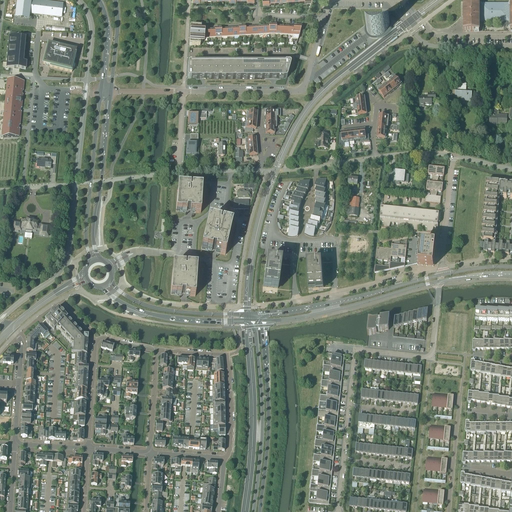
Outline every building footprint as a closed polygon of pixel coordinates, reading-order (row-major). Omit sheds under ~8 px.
[(30,0),(17,0),(16,19),(16,22),(22,22),(29,23),(30,17),(61,20),(63,4),(31,1),(30,0)] [(480,4),(470,4),(463,4),(463,32),(480,32),(480,22),(500,22),(510,22),(510,32),(511,31),(511,3),(510,4),(480,4)] [(369,36),(370,37),(371,37),(372,37),(372,38),(373,38),(375,38),(376,38),(377,38),(378,37),(379,37),(380,37),(381,36),(382,36),(383,35),(384,35),(384,34),(385,34),(386,32),(387,31),(388,30),(388,29),(388,28),(389,27),(389,26),(389,25),(389,24),(389,23),(389,22),(389,21),(388,20),(388,19),(387,19),(387,18),(386,18),(385,17),(384,17),(383,17),(381,17),(380,17),(379,17),(378,17),(377,17),(376,18),(375,18),(374,19),(373,20),(372,20),(371,21),(370,22),(369,23),(369,24),(368,25),(368,26),(367,27),(367,28),(367,29),(367,30),(367,31),(367,32),(367,33),(367,34),(368,34),(368,35),(369,36)] [(202,39),(202,31),(201,31),(201,28),(190,27),(189,45),(200,46),(200,43),(202,43),(202,39)] [(293,28),(293,36),(293,40),(298,40),(301,27),(294,27),(293,28)] [(10,33),(7,68),(26,70),(26,63),(23,63),(25,34),(20,34),(19,38),(16,38),(17,33),(10,33)] [(43,65),(50,66),(50,67),(72,73),(73,69),(73,68),(74,68),(74,67),(75,67),(75,66),(75,65),(74,64),(75,60),(74,59),(75,54),(76,54),(76,51),(73,50),(73,51),(48,45),(43,65)] [(274,64),(273,65),(195,65),(191,64),(190,64),(189,64),(188,64),(188,65),(187,78),(187,79),(188,79),(189,80),(205,80),(264,80),(277,80),(285,80),(286,79),(287,79),(287,78),(290,66),(290,65),(290,64),(289,64),(274,64)] [(391,81),(397,88),(401,85),(394,76),(390,80),(391,81)] [(5,112),(4,124),(5,124),(5,131),(3,131),(3,138),(18,137),(19,129),(19,126),(21,112),(20,112),(21,109),(22,95),(22,94),(22,92),(23,91),(24,82),(8,80),(8,87),(9,87),(8,93),(7,93),(6,105),(7,106),(7,112),(5,112)] [(386,83),(392,92),(397,88),(391,81),(387,84),(386,83)] [(386,83),(382,87),(388,95),(392,92),(386,83)] [(461,101),(471,102),(472,93),(465,92),(466,88),(466,84),(457,84),(456,88),(453,88),(452,97),(455,97),(455,98),(459,98),(459,97),(461,97),(461,101)] [(388,95),(382,87),(377,90),(384,98),(388,95)] [(420,98),(420,106),(432,106),(431,100),(435,100),(435,94),(428,94),(428,97),(420,98)] [(354,99),(355,105),(365,103),(365,98),(361,98),(360,96),(357,96),(357,99),(354,99)] [(201,110),(201,113),(192,112),(192,116),(188,116),(188,123),(189,123),(196,123),(197,123),(197,119),(206,119),(206,113),(211,113),(211,110),(201,110)] [(493,111),(493,112),(492,116),(490,116),(489,125),(494,125),(494,124),(497,124),(497,125),(507,125),(507,116),(497,115),(497,111),(493,111)] [(365,130),(359,131),(360,141),(366,141),(366,139),(368,139),(368,135),(365,135),(365,130)] [(348,143),(347,132),(341,133),(342,138),(339,139),(340,142),(342,142),(342,144),(348,143)] [(187,152),(195,152),(196,148),(198,148),(198,135),(190,135),(190,145),(187,145),(187,152)] [(329,136),(319,135),(318,135),(318,139),(319,139),(318,148),(323,149),(324,150),(326,150),(327,149),(329,136)] [(37,167),(42,168),(42,167),(50,168),(51,165),(55,165),(56,158),(56,155),(52,154),(51,158),(51,161),(37,159),(37,167)] [(432,181),(435,181),(436,168),(429,167),(428,176),(432,176),(432,181)] [(436,168),(435,181),(438,182),(438,181),(437,181),(439,177),(443,177),(443,178),(443,177),(444,177),(445,169),(444,169),(436,168)] [(394,182),(408,184),(409,175),(401,174),(401,172),(395,171),(394,182)] [(489,185),(488,189),(497,190),(497,186),(499,186),(499,183),(486,181),(486,185),(489,185)] [(425,203),(432,204),(435,184),(427,183),(426,192),(427,192),(427,191),(430,191),(431,196),(426,196),(425,203)] [(435,184),(432,204),(440,204),(441,197),(436,197),(437,192),(441,193),(442,193),(443,185),(442,185),(435,184)] [(252,193),(254,193),(257,185),(248,185),(248,189),(252,189),(252,193)] [(507,198),(507,195),(508,186),(508,185),(504,185),(504,186),(500,186),(499,194),(503,195),(503,198),(507,198)] [(187,187),(183,187),(179,186),(178,191),(177,197),(177,202),(176,211),(186,211),(187,211),(187,210),(190,211),(191,211),(195,212),(195,213),(200,213),(202,188),(191,187),(191,192),(190,192),(190,187),(187,187)] [(488,192),(488,196),(496,197),(497,193),(498,193),(498,190),(497,190),(488,189),(485,189),(485,192),(488,192)] [(487,200),(487,203),(496,204),(496,200),(497,200),(498,197),(496,197),(488,196),(485,196),(484,199),(487,200)] [(345,216),(357,217),(359,199),(348,197),(347,208),(345,208),(345,216)] [(233,210),(248,210),(248,201),(233,201),(233,210)] [(487,207),(486,210),(495,211),(495,207),(497,208),(497,204),(496,204),(487,203),(484,203),(484,206),(487,207)] [(391,223),(394,223),(396,207),(394,206),(394,211),(383,210),(384,205),(381,205),(380,222),(384,222),(384,227),(384,228),(389,228),(391,223)] [(405,225),(409,225),(410,208),(408,208),(408,212),(397,211),(398,207),(396,207),(394,223),(398,224),(398,229),(403,230),(403,229),(405,225)] [(419,226),(423,227),(425,210),(423,209),(422,214),(412,213),(412,208),(410,208),(409,225),(412,225),(413,230),(413,231),(416,231),(418,231),(419,226)] [(425,210),(423,227),(427,227),(427,232),(432,233),(432,232),(434,228),(437,228),(437,229),(439,211),(437,211),(437,215),(426,214),(427,210),(425,210)] [(486,214),(486,218),(494,218),(495,215),(496,215),(496,211),(495,211),(486,210),(483,210),(483,214),(486,214)] [(485,221),(485,225),(494,226),(494,222),(495,222),(496,218),(494,218),(486,218),(483,217),(482,221),(485,221)] [(14,222),(13,230),(21,231),(22,228),(27,229),(27,230),(33,231),(33,229),(38,230),(41,230),(41,235),(49,236),(50,226),(42,225),(38,225),(39,222),(34,221),(34,220),(28,219),(28,220),(23,220),(22,223),(14,222)] [(232,226),(222,224),(221,228),(219,228),(220,224),(218,223),(209,221),(208,225),(206,231),(205,235),(204,240),(202,249),(211,250),(212,251),(212,250),(215,251),(216,252),(216,251),(220,253),(220,254),(225,255),(232,226)] [(485,228),(484,232),(493,233),(493,229),(495,229),(495,226),(494,226),(485,225),(482,224),(482,228),(485,228)] [(494,233),(493,233),(484,232),(481,232),(481,235),(484,235),(484,240),(492,240),(493,236),(494,236),(494,233)] [(487,253),(488,244),(488,241),(485,241),(484,244),(481,244),(480,244),(480,252),(484,252),(487,253)] [(494,253),(495,245),(495,242),(492,242),(492,245),(488,244),(487,253),(491,253),(494,253)] [(502,254),(502,246),(503,243),(499,242),(499,245),(495,245),(494,253),(498,254),(502,254)] [(509,255),(509,246),(510,243),(506,243),(506,246),(502,246),(502,254),(505,254),(509,255)] [(419,252),(417,264),(418,264),(418,265),(417,265),(433,267),(435,253),(433,253),(433,251),(435,251),(436,246),(419,244),(419,249),(420,249),(420,252),(419,252)] [(392,245),(391,250),(390,257),(398,258),(399,246),(392,245)] [(407,246),(399,246),(398,258),(405,259),(407,246)] [(376,261),(383,261),(384,249),(377,248),(375,261),(376,261)] [(384,249),(383,261),(390,262),(390,257),(391,250),(384,249)] [(266,261),(263,288),(262,289),(277,291),(281,263),(278,263),(268,261),(266,261)] [(307,263),(308,289),(309,291),(324,290),(322,262),(314,262),(310,262),(307,263)] [(190,296),(195,297),(197,267),(187,266),(186,271),(185,271),(185,266),(182,266),(174,265),(173,270),(172,275),(172,280),(171,285),(171,294),(181,294),(185,294),(186,294),(190,295),(190,296)] [(73,347),(72,354),(87,355),(87,344),(86,344),(86,342),(87,342),(88,341),(88,337),(84,336),(67,319),(67,318),(64,314),(62,312),(58,308),(53,313),(49,317),(45,321),(54,331),(58,327),(75,344),(78,345),(78,347),(73,347)] [(389,330),(390,318),(381,320),(381,322),(379,322),(379,325),(378,325),(378,321),(369,324),(368,336),(377,334),(377,332),(380,332),(379,333),(389,330)] [(41,325),(36,330),(40,335),(44,339),(49,334),(41,325)] [(27,339),(33,342),(40,335),(36,330),(27,339)] [(101,349),(112,352),(114,346),(110,345),(106,344),(102,343),(101,349)] [(128,361),(133,362),(133,358),(139,358),(140,352),(129,351),(128,361)] [(324,360),(324,362),(342,364),(342,361),(344,361),(344,356),(327,354),(324,354),(324,358),(330,358),(329,361),(324,360)] [(171,357),(160,356),(160,366),(166,367),(167,361),(171,361),(171,357)] [(183,367),(187,367),(187,359),(177,358),(177,365),(183,365),(183,367)] [(210,360),(210,365),(214,364),(215,373),(223,372),(222,359),(210,360)] [(27,367),(27,372),(33,372),(33,366),(37,366),(37,362),(26,361),(27,361),(27,367)] [(364,370),(372,371),(373,362),(365,361),(364,370)] [(323,366),(323,369),(343,371),(343,366),(341,366),(342,364),(324,362),(324,363),(329,363),(329,366),(323,366)] [(372,371),(380,372),(381,363),(373,362),(372,371)] [(380,372),(388,372),(389,364),(381,363),(380,372)] [(388,372),(396,373),(397,365),(389,364),(388,372)] [(396,373),(405,374),(406,366),(397,365),(396,373)] [(405,374),(413,375),(414,366),(406,366),(405,374)] [(414,366),(413,375),(421,376),(422,367),(414,366)] [(322,375),(322,377),(340,378),(340,376),(342,376),(343,371),(323,369),(322,373),(328,373),(328,376),(322,375)] [(27,372),(26,382),(38,383),(38,377),(33,377),(33,372),(27,372)] [(98,381),(97,386),(103,387),(108,387),(109,381),(111,381),(111,378),(109,377),(104,377),(104,381),(98,381)] [(322,381),(321,384),(341,386),(342,381),(340,381),(340,378),(322,377),(322,378),(327,378),(327,381),(322,381)] [(127,379),(126,389),(137,389),(138,383),(131,383),(132,379),(127,379)] [(321,390),(320,391),(338,393),(339,391),(341,391),(341,386),(321,384),(321,387),(326,388),(326,391),(321,390)] [(103,387),(97,386),(97,397),(107,398),(107,393),(107,391),(103,391),(103,387)] [(137,389),(126,389),(126,394),(124,394),(124,398),(126,398),(130,398),(130,395),(137,395),(137,389)] [(166,390),(165,399),(173,400),(178,401),(178,396),(172,396),(172,390),(166,390)] [(320,395),(320,399),(340,401),(340,396),(338,396),(338,393),(320,391),(320,393),(326,393),(326,396),(320,395)] [(361,399),(369,400),(370,391),(362,391),(361,399)] [(369,400),(377,401),(378,392),(370,391),(369,400)] [(377,401),(385,402),(386,393),(378,392),(377,401)] [(385,402),(393,403),(394,394),(386,393),(385,402)] [(393,403),(402,403),(402,395),(394,394),(393,403)] [(402,403),(410,404),(411,396),(402,395),(402,403)] [(411,396),(410,404),(418,405),(419,397),(411,396)] [(319,406),(337,408),(337,406),(339,406),(340,401),(320,399),(319,406)] [(318,410),(318,414),(338,416),(339,411),(337,411),(337,408),(319,406),(319,408),(324,408),(324,411),(318,410)] [(125,419),(135,419),(136,408),(130,408),(130,412),(126,412),(126,414),(125,419)] [(317,420),(317,421),(335,423),(335,421),(337,421),(338,416),(318,414),(318,417),(323,418),(323,421),(317,420)] [(95,419),(95,425),(106,425),(107,416),(102,415),(102,419),(95,419)] [(358,424),(375,426),(375,417),(359,415),(358,424)] [(85,417),(72,416),(72,421),(78,422),(78,426),(84,427),(85,417)] [(375,426),(383,427),(384,418),(375,417),(375,426)] [(383,427),(391,427),(392,419),(384,418),(383,427)] [(391,427),(399,428),(400,420),(392,419),(391,427)] [(399,428),(407,429),(408,421),(400,420),(399,428)] [(317,425),(317,429),(336,431),(337,426),(335,425),(335,423),(317,421),(317,422),(323,423),(322,426),(317,425)] [(408,421),(407,429),(415,430),(416,421),(408,421)] [(172,423),(156,422),(155,432),(162,432),(162,426),(168,427),(169,423),(172,423)] [(28,425),(21,424),(20,438),(31,439),(32,434),(32,432),(27,432),(28,425)] [(106,425),(95,425),(94,430),(101,431),(100,435),(105,435),(106,425)] [(225,426),(212,426),(212,430),(218,430),(219,436),(225,436),(225,426)] [(38,439),(48,440),(49,433),(43,433),(43,427),(39,427),(38,439)] [(56,429),(56,430),(55,440),(65,441),(66,434),(61,434),(61,429),(56,429)] [(316,435),(316,436),(334,438),(334,436),(336,436),(336,431),(317,429),(316,432),(322,433),(321,436),(316,435)] [(77,431),(77,437),(73,437),(72,441),(83,442),(83,440),(84,432),(77,431)] [(122,445),(123,445),(133,445),(134,439),(129,439),(130,435),(128,435),(123,435),(122,445)] [(165,441),(159,441),(159,436),(155,436),(154,447),(165,448),(165,441)] [(315,440),(315,444),(335,446),(335,441),(333,440),(334,438),(316,436),(316,437),(321,438),(321,441),(315,440)] [(183,449),(191,449),(191,443),(188,443),(189,439),(183,439),(184,437),(183,437),(183,449)] [(191,449),(199,450),(199,438),(194,438),(194,443),(191,443),(191,449)] [(213,446),(213,450),(213,451),(224,451),(225,441),(218,441),(218,447),(213,446)] [(314,450),(314,451),(332,453),(332,451),(334,451),(335,446),(315,444),(315,447),(320,448),(320,451),(314,450)] [(355,453),(363,454),(364,446),(356,445),(355,453)] [(363,454),(371,455),(372,446),(364,446),(363,454)] [(371,455),(380,456),(380,447),(372,446),(371,455)] [(380,456),(388,457),(389,448),(380,447),(380,456)] [(388,457),(396,458),(397,449),(389,448),(388,457)] [(396,458),(404,458),(405,450),(397,449),(396,458)] [(405,450),(404,458),(412,459),(413,451),(405,450)] [(314,455),(313,459),(333,461),(334,456),(332,455),(332,453),(314,451),(314,452),(320,453),(319,456),(314,455)] [(19,454),(18,467),(23,467),(23,464),(25,465),(25,459),(30,459),(31,455),(19,454)] [(52,463),(52,469),(56,469),(56,463),(62,463),(63,457),(50,456),(36,455),(36,461),(40,462),(40,467),(46,467),(46,462),(50,462),(52,463)] [(93,455),(92,466),(96,466),(98,466),(98,462),(103,462),(103,456),(93,455)] [(77,464),(77,469),(81,469),(82,458),(68,457),(68,464),(77,464)] [(133,458),(122,457),(121,467),(126,467),(126,463),(132,464),(133,458)] [(163,466),(164,460),(154,459),(153,470),(157,470),(157,466),(163,466)] [(313,465),(313,466),(330,468),(331,466),(333,466),(333,461),(313,459),(313,462),(318,463),(318,465),(313,465)] [(180,473),(181,467),(181,461),(171,460),(171,467),(175,467),(175,473),(180,473)] [(186,473),(191,473),(192,462),(184,461),(181,461),(181,467),(183,468),(186,468),(186,473)] [(212,474),(216,474),(217,474),(217,463),(207,463),(206,469),(212,470),(212,474)] [(312,470),(312,473),(332,476),(332,470),(330,470),(330,468),(313,466),(312,467),(318,468),(318,471),(312,470)] [(353,478),(369,480),(370,471),(353,469),(353,478)] [(369,480),(377,481),(378,472),(370,471),(369,480)] [(377,481),(385,482),(386,473),(378,472),(377,481)] [(311,480),(311,481),(329,483),(329,481),(331,481),(332,476),(312,473),(311,477),(317,478),(317,480),(311,480)] [(385,482),(393,482),(394,474),(386,473),(385,482)] [(91,486),(97,486),(97,480),(101,480),(101,475),(91,474),(91,486)] [(393,482),(401,483),(402,475),(394,474),(393,482)] [(402,475),(401,483),(409,484),(410,476),(402,475)] [(125,489),(131,489),(131,478),(121,477),(121,482),(121,484),(125,484),(125,489)] [(202,484),(202,489),(214,490),(216,480),(209,479),(208,485),(202,484)] [(311,485),(310,488),(330,491),(331,485),(329,485),(329,483),(311,481),(311,482),(316,483),(316,486),(311,485)] [(310,495),(309,496),(327,498),(328,495),(330,496),(330,491),(310,488),(310,492),(315,492),(315,495),(310,495)] [(155,493),(154,503),(161,503),(161,498),(167,498),(167,494),(163,493),(151,492),(151,493),(155,493)] [(327,498),(309,496),(309,497),(315,498),(315,500),(309,500),(309,504),(329,506),(329,500),(327,500),(327,498)] [(89,507),(95,508),(100,508),(101,498),(96,498),(96,502),(90,501),(89,507)] [(119,499),(118,509),(129,510),(130,504),(123,504),(123,500),(119,499)] [(349,507),(358,508),(359,500),(350,499),(349,507)] [(374,510),(382,511),(383,502),(379,502),(380,499),(376,499),(375,501),(374,510)] [(358,508),(366,509),(367,500),(359,500),(358,508)] [(366,509),(374,510),(375,501),(367,500),(366,509)] [(382,511),(390,511),(391,503),(383,502),(382,511)] [(390,511),(392,511),(398,511),(399,504),(391,503),(390,511)]
